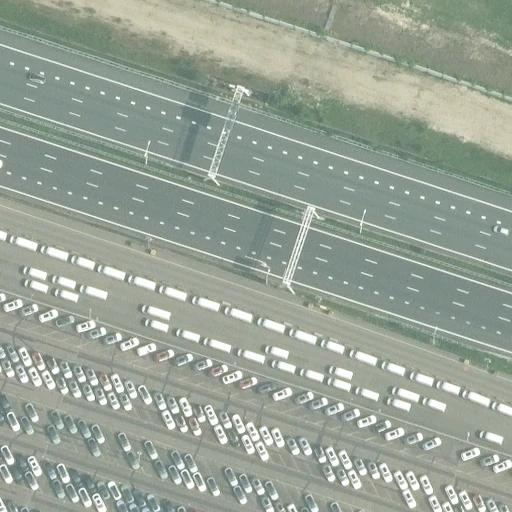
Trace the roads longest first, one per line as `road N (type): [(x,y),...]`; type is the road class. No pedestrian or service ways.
road 1 (motorway): [(0,154),(511,321)]
road 2 (motorway): [(511,248),(0,82)]
